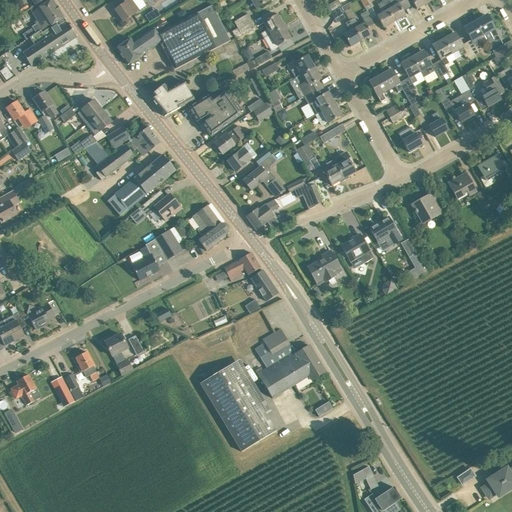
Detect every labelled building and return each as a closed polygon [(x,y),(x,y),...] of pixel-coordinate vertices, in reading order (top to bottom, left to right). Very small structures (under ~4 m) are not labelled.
[(31,27),(36,34),(41,31),(49,26),(50,26),(55,23),(56,25),(57,27),(66,22),(52,0),(51,0),(32,13),(37,20),(35,22),(36,24),(31,27)] [(129,0),(115,10),(123,22),(145,7),(140,0),(129,0)] [(250,0),(256,9),(261,6),(270,1),(269,0),(269,1),(268,0),(250,0)] [(366,0),(359,0),(365,9),(370,6),(366,0)] [(387,0),(383,2),(394,22),(404,17),(405,16),(403,12),(409,9),(408,8),(403,0),(387,0)] [(403,0),(408,8),(414,4),(417,10),(418,9),(427,3),(425,0),(403,0)] [(331,13),(342,7),(338,1),(327,7),(331,13)] [(394,22),(383,2),(378,6),(382,14),(377,17),(384,29),(385,28),(394,22)] [(157,34),(162,42),(160,43),(174,71),(230,41),(212,6),(157,34)] [(342,14),(345,12),(342,7),(331,13),(335,20),(343,16),(342,14)] [(324,8),(319,11),(322,16),(327,13),(324,8)] [(355,19),(350,21),(361,41),(371,35),(371,36),(372,35),(368,28),(374,25),(366,12),(360,15),(365,23),(359,26),(355,19)] [(234,23),(237,28),(251,20),(248,15),(234,23)] [(278,15),(264,23),(268,30),(261,34),(263,38),(265,38),(284,27),(281,22),(278,16),(278,15)] [(487,16),(475,22),(487,42),(493,39),(493,38),(498,35),(494,29),(487,16)] [(251,20),(237,28),(237,29),(231,33),(235,38),(255,27),(251,20)] [(361,41),(350,21),(345,24),(350,32),(344,35),(350,47),(352,47),(352,46),(361,41)] [(36,34),(29,38),(35,47),(23,54),(31,67),(49,55),(53,60),(62,54),(60,51),(61,50),(63,49),(65,53),(78,44),(75,38),(76,37),(71,29),(66,22),(57,27),(56,25),(50,29),(49,29),(42,33),(41,31),(36,34)] [(471,41),(467,44),(475,57),(480,54),(477,48),(487,42),(475,22),(464,28),(471,41)] [(284,27),(265,38),(273,51),(278,48),(277,46),(291,39),(290,38),(287,32),(284,27)] [(160,43),(162,42),(157,34),(157,35),(153,29),(133,43),(130,39),(116,49),(128,65),(136,60),(142,56),(160,43)] [(455,34),(444,40),(455,60),(464,55),(466,59),(468,58),(469,60),(475,57),(467,44),(462,46),(455,34)] [(441,61),(436,64),(444,77),(449,74),(444,66),(449,64),(455,60),(444,40),(433,46),(441,60),(441,61)] [(492,51),(496,58),(508,51),(504,44),(492,51)] [(246,48),(243,50),(248,60),(252,57),(246,48)] [(496,58),(493,59),(497,66),(511,58),(508,51),(496,58)] [(255,59),(259,66),(272,58),(269,52),(255,59)] [(412,58),(423,78),(425,82),(436,75),(439,80),(444,77),(436,64),(431,67),(431,66),(423,52),(412,58)] [(287,65),(295,78),(314,68),(311,63),(308,57),(308,56),(294,63),(293,62),(287,65)] [(409,78),(404,81),(410,93),(416,90),(413,84),(423,78),(412,58),(401,64),(409,78)] [(262,71),(266,78),(279,70),(275,63),(262,71)] [(234,75),(249,70),(247,64),(232,69),(234,75)] [(0,70),(0,71),(6,80),(12,75),(6,66),(0,70)] [(295,78),(305,97),(321,88),(317,81),(321,79),(320,79),(317,73),(314,68),(295,78)] [(380,76),(388,90),(394,87),(398,93),(402,90),(411,106),(415,104),(416,103),(410,93),(404,81),(399,84),(392,70),(380,76)] [(467,74),(461,78),(469,90),(474,87),(471,81),(469,77),(467,74)] [(382,94),(388,90),(380,76),(369,83),(381,102),(385,100),(382,94)] [(255,77),(250,80),(259,97),(264,94),(255,77)] [(489,93),(481,97),(488,108),(500,100),(498,96),(504,92),(495,77),(483,83),(489,93)] [(149,97),(165,117),(194,101),(184,82),(168,91),(164,85),(149,97)] [(321,88),(305,97),(309,103),(308,104),(315,116),(335,104),(328,92),(325,94),(321,88)] [(441,89),(435,92),(436,93),(438,98),(442,104),(447,101),(441,89)] [(33,99),(42,113),(46,110),(51,118),(58,114),(52,106),(53,105),(44,92),(33,99)] [(463,99),(452,105),(458,116),(462,123),(474,115),(468,104),(475,100),(470,92),(462,96),(463,99)] [(208,96),(188,108),(197,122),(203,119),(205,122),(201,124),(211,137),(241,115),(240,113),(242,111),(235,102),(233,104),(225,93),(212,102),(208,96)] [(260,99),(247,108),(251,113),(264,104),(260,99)] [(283,109),(278,100),(271,104),(275,113),(283,109)] [(80,118),(86,125),(103,112),(94,101),(77,114),(80,118)] [(18,118),(22,124),(26,130),(38,123),(29,110),(24,113),(17,102),(6,109),(14,121),(18,118)] [(266,104),(261,107),(267,117),(272,114),(270,110),(266,104)] [(335,104),(315,116),(316,115),(322,125),(327,122),(328,124),(342,116),(341,115),(341,116),(337,109),(338,109),(335,104)] [(409,108),(415,119),(421,115),(415,104),(411,106),(409,108)] [(386,112),(389,118),(401,112),(397,106),(386,112)] [(285,109),(277,113),(281,120),(288,116),(285,109)] [(65,124),(75,116),(70,110),(60,117),(65,124)] [(90,131),(94,136),(99,132),(111,123),(107,117),(109,115),(105,111),(103,112),(90,122),(95,127),(90,131)] [(403,111),(401,112),(389,118),(393,124),(407,117),(403,111)] [(429,127),(435,138),(448,131),(442,119),(441,120),(437,112),(432,115),(436,123),(429,127)] [(37,121),(45,132),(52,129),(44,117),(37,121)] [(0,121),(0,141),(5,139),(4,138),(6,137),(8,135),(3,127),(4,127),(0,121)] [(343,125),(320,138),(324,145),(347,132),(343,125)] [(214,144),(222,155),(246,136),(238,126),(227,135),(226,134),(214,144)] [(149,152),(160,143),(148,128),(132,141),(122,127),(107,136),(115,150),(125,144),(126,145),(128,143),(134,151),(137,149),(142,156),(148,151),(149,152)] [(18,128),(13,131),(19,140),(24,137),(18,128)] [(403,141),(409,153),(422,146),(415,134),(415,135),(411,128),(406,131),(410,137),(403,141)] [(301,138),(304,143),(317,136),(314,130),(301,138)] [(19,140),(13,131),(12,132),(13,132),(8,135),(6,137),(14,149),(20,144),(18,141),(19,140)] [(276,139),(284,145),(289,138),(282,132),(276,139)] [(83,150),(97,143),(96,143),(91,136),(79,145),(83,150)] [(297,149),(304,163),(316,156),(308,143),(304,145),(297,149)] [(11,153),(17,162),(30,153),(24,144),(11,153)] [(241,152),(237,154),(227,161),(236,172),(257,156),(247,144),(239,150),(241,152)] [(125,146),(97,167),(100,171),(96,174),(102,180),(106,178),(134,157),(125,146)] [(254,161),(257,165),(259,167),(271,157),(266,151),(254,161)] [(346,153),(333,160),(344,179),(349,176),(348,176),(354,172),(355,173),(356,173),(348,159),(349,159),(346,153)] [(108,201),(120,216),(128,210),(176,171),(163,155),(108,201)] [(478,167),(488,184),(507,173),(497,156),(478,167)] [(344,179),(333,160),(320,168),(323,174),(324,173),(332,186),(333,186),(332,185),(338,182),(339,182),(344,179)] [(262,168),(244,181),(251,191),(263,183),(267,188),(268,188),(275,199),(284,193),(272,175),(269,178),(262,168)] [(448,184),(453,192),(459,202),(466,198),(465,195),(468,193),(470,196),(476,192),(466,174),(448,184)] [(286,189),(288,193),(305,186),(302,181),(286,189)] [(307,189),(314,206),(322,202),(315,185),(307,189)] [(12,208),(19,204),(13,191),(0,198),(0,199),(3,204),(0,206),(0,222),(1,224),(17,215),(12,208)] [(147,217),(156,209),(166,222),(181,209),(169,195),(166,197),(160,191),(140,208),(147,217)] [(477,196),(487,212),(493,208),(484,192),(477,196)] [(75,196),(70,199),(75,207),(79,204),(75,196)] [(413,204),(412,204),(416,210),(415,211),(416,213),(417,213),(424,224),(423,222),(435,215),(437,217),(443,213),(438,203),(431,207),(425,197),(426,199),(414,206),(413,204)] [(64,207),(64,206),(40,220),(42,222),(32,228),(38,238),(32,241),(37,250),(35,251),(35,250),(34,251),(35,252),(37,256),(38,257),(38,256),(40,255),(43,261),(45,264),(61,254),(51,236),(65,227),(56,211),(64,207)] [(207,206),(192,217),(200,228),(197,230),(202,236),(197,239),(206,251),(225,236),(224,235),(227,233),(228,229),(226,225),(221,225),(207,206)] [(267,222),(272,228),(278,223),(265,206),(259,211),(257,209),(246,217),(256,231),(267,222)] [(140,208),(130,216),(137,225),(147,217),(140,208)] [(378,242),(384,238),(389,247),(401,240),(389,218),(370,229),(378,242)] [(179,224),(174,227),(181,238),(186,235),(179,224)] [(169,230),(178,244),(183,241),(181,238),(174,227),(169,230)] [(162,254),(167,261),(182,251),(169,230),(154,240),(162,254)] [(342,248),(350,262),(354,269),(373,258),(359,235),(351,240),(352,242),(342,248)] [(408,239),(400,244),(409,258),(416,254),(417,253),(408,239)] [(151,256),(131,266),(139,281),(159,270),(157,267),(153,258),(162,254),(154,240),(145,245),(151,256)] [(323,259),(307,268),(318,286),(320,285),(342,272),(337,263),(330,252),(322,256),(323,259)] [(248,276),(260,268),(251,253),(239,260),(239,261),(224,269),(231,282),(243,276),(241,272),(244,270),(248,276)] [(409,258),(415,268),(420,278),(428,273),(416,254),(409,258)] [(251,279),(266,302),(279,294),(263,270),(251,279)] [(391,280),(384,284),(382,290),(386,297),(397,291),(391,280)] [(245,307),(250,314),(261,309),(255,300),(245,307)] [(28,315),(35,330),(50,322),(49,319),(55,316),(54,315),(60,312),(54,301),(40,309),(29,306),(27,315),(28,315)] [(155,315),(159,322),(171,316),(167,309),(155,315)] [(4,321),(15,341),(24,336),(20,328),(26,325),(20,313),(4,321)] [(0,339),(1,339),(5,347),(15,341),(4,321),(0,322),(0,339)] [(266,369),(257,374),(272,399),(309,376),(311,380),(325,373),(309,346),(296,353),(280,329),(262,340),(265,345),(255,350),(266,369)] [(125,362),(120,352),(128,348),(121,335),(105,343),(112,356),(117,366),(116,366),(122,376),(133,371),(127,360),(125,362)] [(128,340),(136,356),(144,352),(135,336),(128,340)] [(80,373),(82,371),(85,378),(88,376),(91,382),(98,379),(95,373),(96,372),(93,366),(94,365),(87,353),(76,358),(79,365),(77,367),(80,373)] [(200,388),(242,455),(276,434),(266,417),(271,414),(239,363),(200,388)] [(65,378),(76,400),(84,397),(72,374),(65,378)] [(19,385),(11,389),(16,399),(21,396),(26,406),(41,398),(29,375),(17,382),(19,385)] [(51,381),(64,406),(74,401),(61,376),(51,381)] [(98,381),(102,387),(110,383),(107,376),(98,381)] [(328,402),(315,410),(319,417),(332,409),(328,402)] [(18,421),(10,425),(15,434),(23,429),(18,421)] [(369,467),(353,475),(355,484),(366,479),(371,490),(378,486),(369,467)] [(490,484),(483,488),(489,498),(496,493),(499,497),(511,487),(511,469),(509,472),(507,468),(495,476),(489,480),(488,480),(489,482),(490,484)] [(470,470),(458,478),(462,484),(474,476),(470,470)] [(401,499),(394,487),(376,499),(372,494),(364,500),(372,511),(397,511),(400,510),(395,503),(401,499)]
